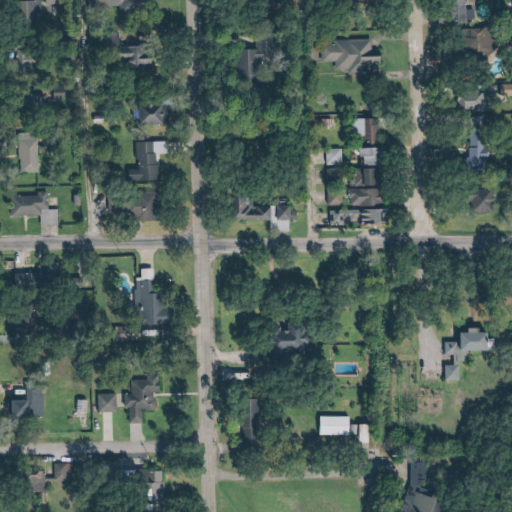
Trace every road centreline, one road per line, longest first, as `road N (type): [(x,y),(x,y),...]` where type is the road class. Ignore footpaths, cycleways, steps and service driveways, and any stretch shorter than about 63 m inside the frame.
road 1 (tertiary): [(207,511),(192,0)]
road 2 (residential): [(511,241),(0,243)]
road 3 (residential): [(419,241),(413,0)]
road 4 (residential): [(205,445),(0,450)]
